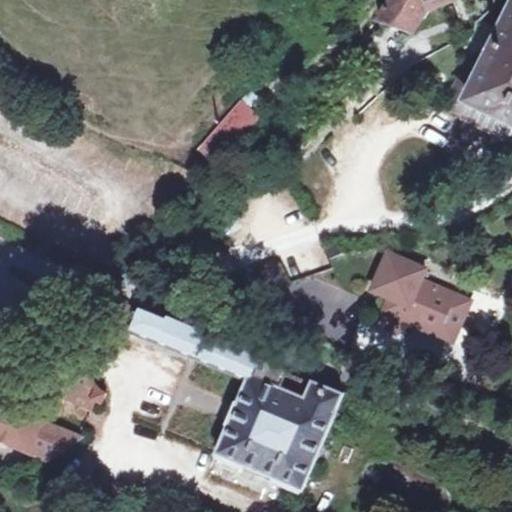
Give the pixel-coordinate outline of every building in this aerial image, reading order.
[(388,0),(376,19),(407,29),(423,5),(437,0),(388,0)] [(511,6),(476,80),(459,72),(445,103),(461,111),(460,114),(508,137),(511,129),(511,6)] [(239,99),(196,148),(219,167),(261,118),(239,99)] [(426,267),(388,252),(373,289),(393,298),(382,324),(399,331),(404,319),(439,333),(456,293),(432,283),(429,292),(417,287),(421,278),(426,267)] [(432,283),(421,278),(417,287),(429,292),(432,283)] [(471,299),(456,293),(439,333),(454,339),(471,299)] [(127,342),(132,330),(248,379),(238,402),(236,401),(236,403),(234,402),(226,420),(228,421),(227,423),(229,424),(217,452),(220,453),(218,456),(244,467),(245,464),(276,477),(275,479),(300,490),(301,488),(303,489),(336,411),(334,409),(341,394),(311,382),(284,371),(219,345),(115,303),(80,337),(87,340),(85,345),(89,347),(90,345),(98,348),(127,342)] [(91,366),(82,363),(83,361),(79,359),(77,363),(60,356),(38,377),(47,381),(44,388),(91,408),(94,401),(102,404),(107,393),(91,366)] [(0,440),(27,452),(40,421),(8,407),(0,413),(0,440)]
